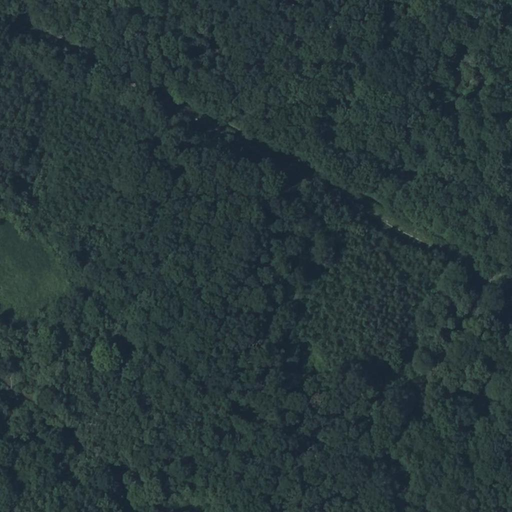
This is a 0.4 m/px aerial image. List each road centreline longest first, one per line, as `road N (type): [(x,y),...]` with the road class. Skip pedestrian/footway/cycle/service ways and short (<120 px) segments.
road 1 (track): [(511,275),(421,251),(2,15),(0,22)]
road 2 (track): [(511,276),(424,511)]
